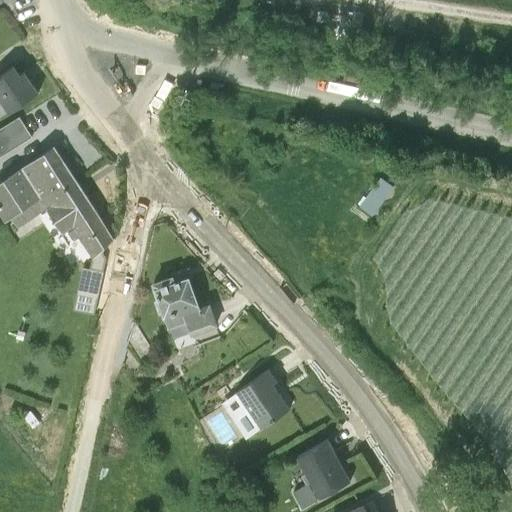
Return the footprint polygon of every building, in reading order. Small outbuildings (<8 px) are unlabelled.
[(418,24),(418,7),(407,7),(407,23),(418,24)] [(12,67),(0,75),(0,100),(9,113),(38,93),(24,73),(23,72),(19,76),(12,67)] [(19,118),(0,130),(0,158),(31,138),(19,118)] [(54,147),(0,181),(0,213),(5,221),(10,218),(17,228),(46,208),(62,233),(67,230),(73,239),(78,235),(94,257),(113,239),(99,216),(54,147)] [(362,197),(356,204),(371,216),(393,187),(380,178),(365,199),(362,197)] [(78,306),(98,308),(104,266),(84,263),(78,306)] [(172,276),(171,276),(154,283),(159,299),(155,301),(159,313),(164,311),(172,336),(190,330),(191,333),(216,325),(209,305),(199,308),(189,278),(188,277),(174,282),(172,276)] [(133,321),(129,338),(142,360),(154,352),(135,322),(133,321)] [(247,407),(233,416),(246,438),(289,409),(273,384),(276,382),(268,369),(236,391),(247,407)] [(247,407),(236,391),(222,400),(233,416),(247,407)] [(30,410),(23,416),(32,429),(40,422),(30,410)] [(310,482),(319,498),(350,482),(327,440),(296,456),(305,473),(301,475),(306,484),(310,482)] [(310,482),(306,484),(293,491),(302,508),(319,498),(310,482)]
